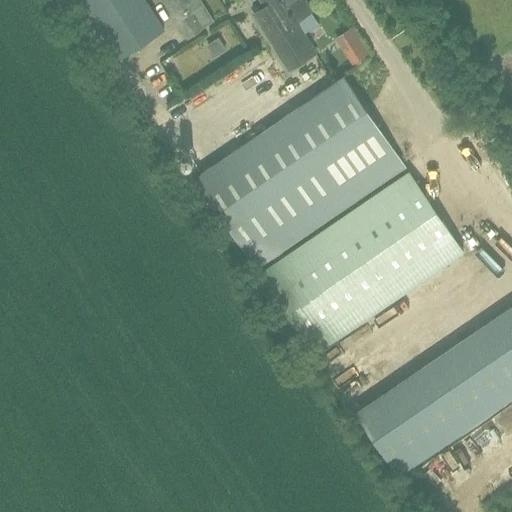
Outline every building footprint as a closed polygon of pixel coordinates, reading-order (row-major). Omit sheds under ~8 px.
[(118,61),(165,30),(145,0),(86,0),(81,4),(118,61)] [(201,0),(168,0),(180,23),(206,10),(201,0)] [(262,0),(267,7),(254,15),(290,71),(316,54),(296,22),(311,12),(303,0),(262,0)] [(365,48),(347,60),(352,67),(370,56),(365,48)] [(258,269),(275,257),(279,262),(261,274),(316,354),(464,253),(409,173),(285,257),(282,252),(406,168),(345,78),(196,179),(258,269)] [(511,326),(365,427),(399,476),(511,399),(511,326)]
